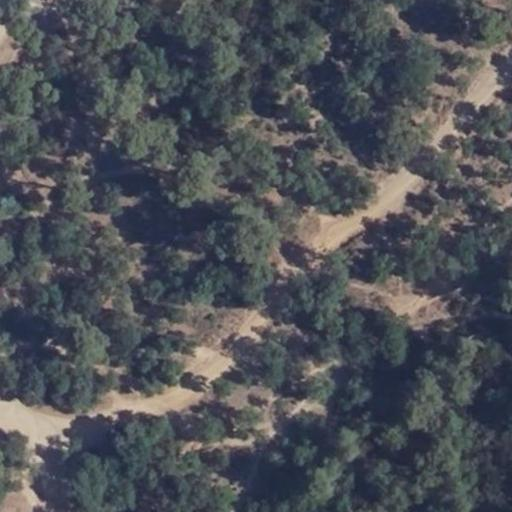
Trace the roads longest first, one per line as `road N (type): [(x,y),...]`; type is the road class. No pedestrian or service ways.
road 1 (track): [(511,65),(471,114),(201,366),(30,448),(0,437)]
road 2 (track): [(0,340),(30,448),(63,511)]
